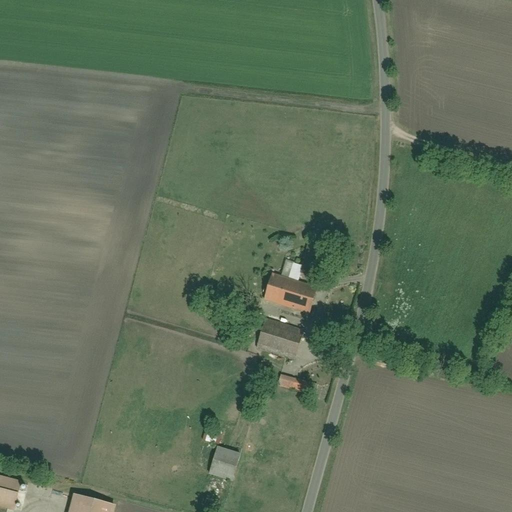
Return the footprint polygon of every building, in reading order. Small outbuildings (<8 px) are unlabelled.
[(272,276),(264,304),(309,317),(317,289),(272,276)] [(265,319),(256,349),(295,360),(304,330),(265,319)] [(283,372),(279,389),(315,399),(319,382),(283,372)] [(217,450),(209,478),(232,485),(240,457),(217,450)] [(0,486),(0,509),(9,511),(12,511),(18,491),(0,486)] [(75,497),(70,511),(115,511),(116,508),(75,497)]
